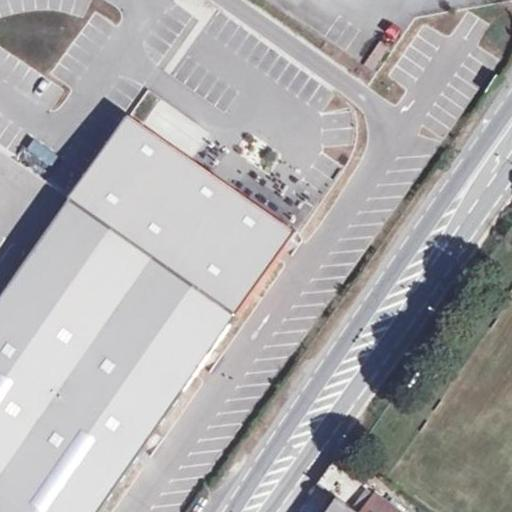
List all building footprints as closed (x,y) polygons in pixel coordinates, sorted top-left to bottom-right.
[(378,67),(410,21),(398,13),(366,59),(378,67)] [(0,511),(101,511),(238,318),(293,238),(128,121),(71,202),(0,302),(0,511)] [(403,511),(380,495),(382,492),(335,460),(317,484),(339,499),(358,511),(403,511)] [(186,469),(155,511),(172,511),(197,476),(186,469)] [(358,511),(339,499),(329,511),(358,511)]
